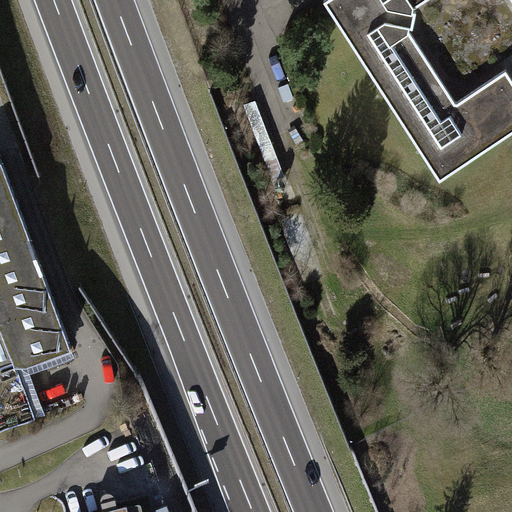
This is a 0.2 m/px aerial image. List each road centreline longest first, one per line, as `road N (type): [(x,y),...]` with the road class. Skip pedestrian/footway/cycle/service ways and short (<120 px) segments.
road 1 (motorway): [(54,0),(253,511)]
road 2 (motorway): [(314,511),(116,0)]
